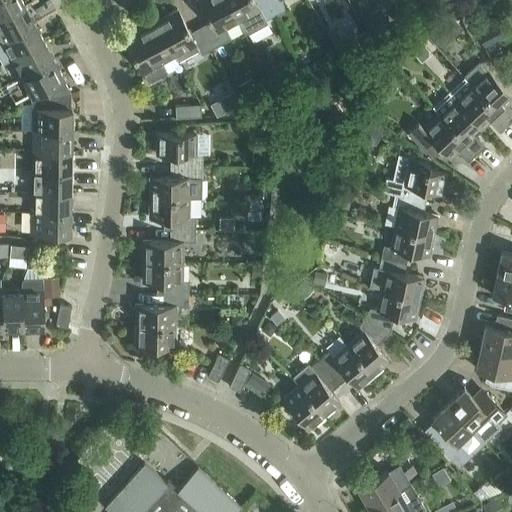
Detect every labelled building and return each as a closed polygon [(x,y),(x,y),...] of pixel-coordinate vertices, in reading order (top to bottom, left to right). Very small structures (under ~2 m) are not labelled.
[(0,0),(0,19),(25,6),(22,0),(0,0)] [(198,0),(210,22),(200,27),(212,49),(231,39),(226,30),(239,23),(226,0),(198,0)] [(226,0),(239,23),(244,32),(276,15),(267,0),(226,0)] [(267,0),(276,15),(286,9),(281,0),(267,0)] [(430,4),(420,9),(425,18),(435,13),(430,4)] [(25,6),(0,19),(0,43),(35,24),(25,6)] [(156,21),(175,56),(178,62),(199,50),(201,55),(212,49),(200,27),(190,33),(177,10),(156,21)] [(375,14),(364,20),(370,32),(381,26),(375,14)] [(450,14),(430,34),(443,47),(463,28),(450,14)] [(162,63),(175,56),(156,21),(124,39),(148,84),(168,73),(162,63)] [(35,24),(0,43),(0,56),(4,63),(10,60),(44,41),(35,24)] [(492,24),(478,32),(486,46),(500,39),(492,24)] [(415,33),(404,42),(406,44),(415,55),(425,46),(426,45),(415,33)] [(340,34),(331,39),(337,50),(346,44),(340,34)] [(10,60),(20,79),(54,60),(44,41),(10,60)] [(394,45),(386,53),(394,61),(402,54),(394,45)] [(29,96),(31,103),(71,94),(71,93),(63,80),(65,79),(54,60),(20,79),(29,96)] [(464,77),(508,125),(511,121),(511,110),(507,105),(511,101),(511,96),(481,62),(464,77)] [(280,64),(267,71),(272,79),(284,72),(280,64)] [(503,75),(511,84),(511,66),(503,75)] [(448,92),(482,129),(489,122),(500,133),(508,125),(464,77),(448,92)] [(251,78),(238,85),(244,96),(257,89),(251,78)] [(438,114),(476,155),(485,146),(475,136),(482,129),(448,92),(433,106),(439,113),(438,114)] [(33,111),(33,131),(72,131),(72,109),(71,109),(71,94),(31,103),(33,111)] [(175,106),(176,118),(201,117),(200,105),(175,106)] [(467,163),(476,155),(438,114),(423,128),(418,123),(408,133),(426,153),(428,152),(433,157),(442,150),(450,159),(457,152),(467,163)] [(360,127),(356,136),(368,142),(376,124),(377,122),(365,116),(360,127)] [(33,131),(32,151),(71,151),(72,131),(33,131)] [(170,155),(170,166),(202,166),(203,154),(197,154),(197,134),(156,133),(156,155),(170,155)] [(255,148),(255,163),(267,163),(267,148),(255,148)] [(32,151),(32,171),(71,172),(71,151),(32,151)] [(390,194),(395,195),(425,202),(428,191),(442,194),(447,173),(428,169),(429,161),(398,154),(392,179),(386,178),(383,191),(390,194)] [(150,177),(149,197),(191,198),(191,178),(202,178),(202,166),(170,166),(170,177),(150,177)] [(32,171),(32,192),(71,192),(71,172),(32,171)] [(267,188),(259,188),(259,197),(267,198),(267,188)] [(32,192),(31,212),(70,213),(71,192),(32,192)] [(337,194),(334,209),(349,211),(352,197),(337,194)] [(397,208),(393,227),(433,236),(437,216),(423,212),(425,202),(395,195),(392,207),(397,208)] [(163,230),(170,230),(195,230),(196,218),(190,218),(191,198),(149,197),(149,218),(164,218),(163,230)] [(70,234),(70,213),(31,212),(31,234),(70,234)] [(383,245),(381,257),(406,263),(409,252),(428,256),(433,236),(393,227),(389,247),(383,245)] [(143,241),(143,261),(184,262),(184,242),(195,242),(195,230),(170,230),(170,240),(143,241)] [(326,242),(323,256),(337,259),(340,245),(326,242)] [(0,243),(0,256),(9,257),(9,245),(9,244),(0,243)] [(16,245),(15,255),(29,256),(30,246),(16,245)] [(58,256),(67,256),(67,247),(58,247),(58,256)] [(511,253),(501,251),(497,273),(511,276),(511,253)] [(370,288),(379,290),(419,299),(424,278),(404,274),(406,263),(381,257),(378,269),(374,268),(370,288)] [(157,294),(163,294),(189,294),(189,282),(183,282),(184,262),(143,261),(142,282),(157,283),(157,294)] [(262,263),(252,263),(252,265),(252,279),(262,279),(262,265),(262,263)] [(314,271),(312,283),(325,286),(327,273),(314,271)] [(511,276),(497,273),(492,295),(510,299),(508,311),(511,312),(511,276)] [(59,277),(44,278),(45,296),(59,296),(60,296),(60,293),(59,277)] [(23,279),(22,279),(22,283),(22,289),(23,310),(23,328),(44,328),(43,288),(43,278),(23,279)] [(304,280),(294,289),(304,299),(313,290),(304,280)] [(2,290),(3,329),(23,328),(22,289),(2,290)] [(370,308),(364,317),(390,333),(394,314),(415,319),(419,299),(379,290),(375,309),(370,308)] [(136,305),(136,325),(177,326),(177,306),(188,306),(189,294),(163,294),(163,305),(136,305)] [(67,328),(72,307),(60,304),(56,325),(67,328)] [(278,310),(270,317),(277,325),(285,318),(278,310)] [(232,315),(231,327),(244,328),(244,315),(232,315)] [(485,325),(480,347),(511,353),(511,318),(497,315),(496,316),(499,316),(497,327),(485,325)] [(347,343),(373,375),(389,361),(376,345),(390,333),(364,317),(359,326),(362,331),(347,343)] [(268,320),(261,329),(270,336),(277,327),(268,320)] [(177,347),(177,326),(136,325),(135,346),(177,347)] [(319,360),(339,384),(347,377),(357,388),(373,375),(347,343),(332,356),(328,352),(319,360)] [(511,364),(511,353),(480,347),(475,368),(490,371),(487,381),(492,386),(511,389),(511,375),(509,375),(511,364)] [(218,354),(211,369),(207,376),(218,382),(229,359),(218,354)] [(298,385),(324,416),(340,402),(331,391),(339,384),(319,360),(311,366),(309,364),(293,378),(299,384),(298,385)] [(240,392),(243,386),(251,369),(240,364),(229,387),(240,392)] [(252,372),(245,383),(262,394),(269,383),(252,372)] [(308,429),(324,416),(298,385),(282,398),(308,429)] [(448,403),(484,442),(500,426),(496,423),(506,414),(487,394),(479,390),(472,397),(464,388),(448,403)] [(468,457),(484,442),(448,403),(432,419),(437,425),(428,434),(455,462),(465,453),(468,457)] [(236,511),(242,507),(198,467),(185,481),(179,488),(169,479),(166,482),(144,462),(104,506),(110,511),(236,511)] [(443,466),(432,472),(439,485),(451,479),(443,466)] [(511,473),(506,467),(492,480),(507,496),(511,491),(511,473)] [(358,488),(370,508),(400,490),(388,471),(358,488)] [(400,490),(370,508),(372,511),(406,511),(409,510),(410,511),(427,511),(411,484),(400,490)] [(441,504),(445,511),(453,511),(461,508),(456,497),(441,504)] [(491,511),(487,502),(482,504),(485,511),(491,511)]
